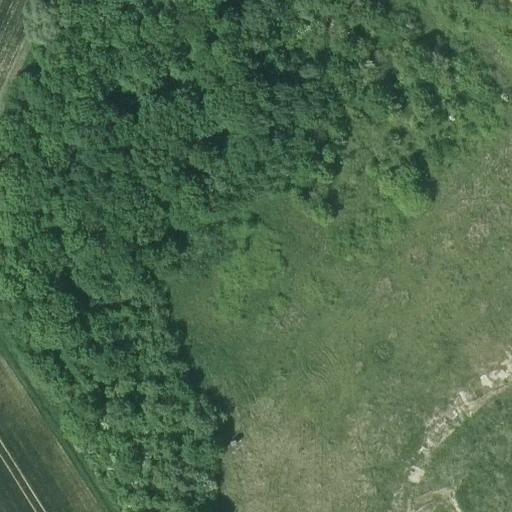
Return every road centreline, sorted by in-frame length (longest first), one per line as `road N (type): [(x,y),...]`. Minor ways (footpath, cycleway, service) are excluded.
road 1 (track): [(0,332),(113,511)]
road 2 (track): [(73,0),(0,169)]
